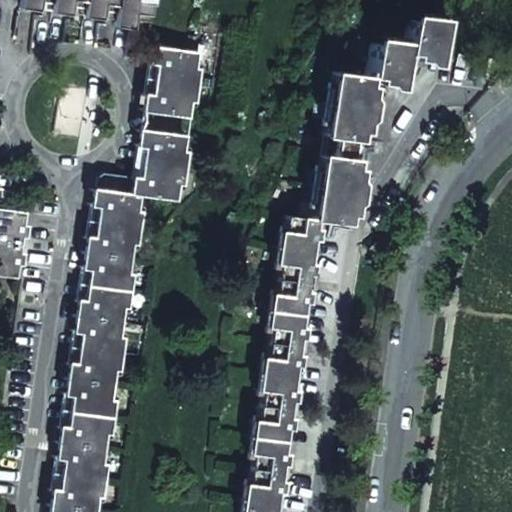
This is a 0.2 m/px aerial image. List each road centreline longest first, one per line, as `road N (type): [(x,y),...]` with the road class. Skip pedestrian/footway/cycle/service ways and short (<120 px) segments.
road 1 (residential): [(511,101),(434,110),(354,236),(317,511)]
road 2 (residential): [(386,511),(422,246),(463,171),(511,126)]
road 3 (residential): [(66,177),(27,148),(12,106),(30,66),(50,54),(95,56),(125,89),(123,133),(90,163)]
road 4 (residential): [(23,511),(72,198),(66,177)]
